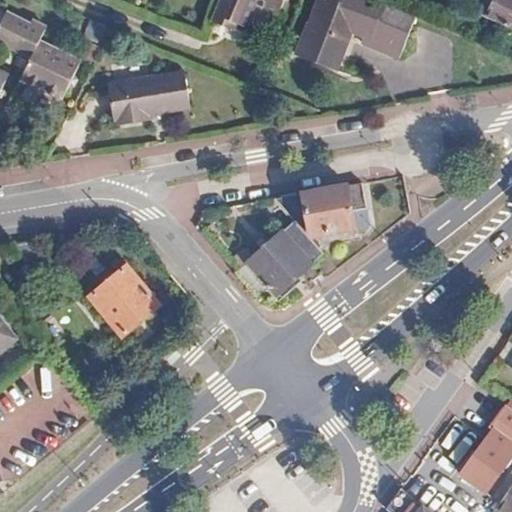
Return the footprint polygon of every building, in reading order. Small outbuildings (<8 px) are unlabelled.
[(283,0),(218,0),(209,22),(233,30),(235,23),(246,28),(255,4),(256,0),(262,0),(265,2),(263,8),(278,14),(283,0)] [(355,8),(335,0),(316,0),(295,54),(332,67),(355,8)] [(511,0),(481,0),(476,11),(511,27),(511,0)] [(0,48),(30,63),(40,44),(47,30),(33,22),(31,26),(7,14),(0,28),(0,48)] [(82,65),(40,44),(30,63),(20,83),(62,103),(82,65)] [(0,98),(11,78),(0,72),(0,98)] [(183,75),(110,88),(115,127),(119,126),(120,131),(150,126),(149,121),(189,115),(183,75)] [(299,225),(312,240),(362,233),(355,186),(276,199),(299,225)] [(312,240),(299,225),(238,273),(268,306),(328,257),(312,240)] [(40,241),(13,245),(42,279),(59,265),(40,241)] [(125,340),(164,307),(132,268),(92,299),(125,340)] [(0,352),(15,341),(0,323),(0,352)] [(511,441),(511,409),(506,406),(491,427),(511,441)] [(465,477),(490,494),(511,461),(511,454),(490,440),(465,477)] [(505,506),(511,495),(511,476),(495,499),(505,506)] [(432,511),(404,489),(396,499),(390,508),(394,511),(432,511)]
